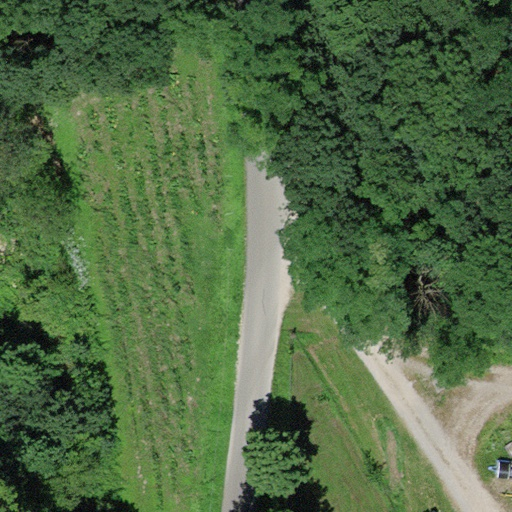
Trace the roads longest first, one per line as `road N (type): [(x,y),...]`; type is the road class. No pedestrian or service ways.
road 1 (unclassified): [(240,511),(270,233),(241,0)]
road 2 (track): [(241,28),(511,189)]
